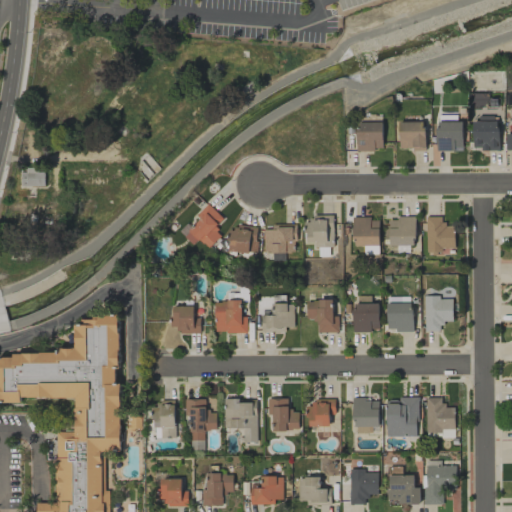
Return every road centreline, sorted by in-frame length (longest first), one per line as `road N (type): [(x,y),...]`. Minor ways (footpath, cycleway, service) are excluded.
road 1 (residential): [(481,185),(482,511)]
road 2 (residential): [(479,368),(157,367)]
road 3 (residential): [(251,183),(511,184)]
